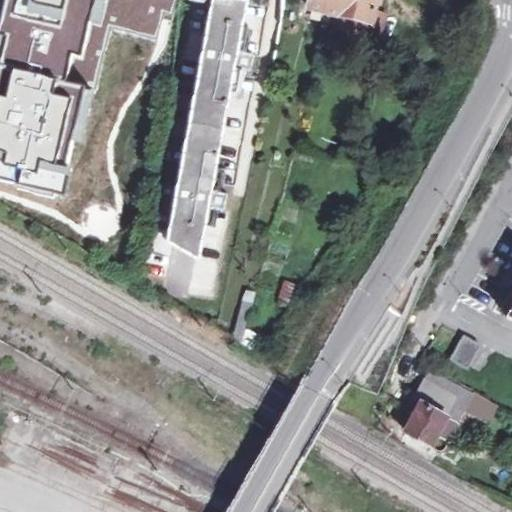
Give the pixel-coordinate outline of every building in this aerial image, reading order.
[(170,0),(13,0),(0,51),(0,180),(61,196),(108,22),(160,36),(165,17),(170,0)] [(195,0),(212,4),(167,237),(203,261),(212,206),(228,209),(232,193),(214,189),(241,69),(254,72),(257,55),(240,52),(251,0),(195,0)] [(313,0),(312,11),(340,16),(341,11),(343,0),(313,0)] [(343,0),(341,11),(340,16),(342,16),(340,34),(375,41),(379,18),(382,0),(343,0)] [(379,18),(375,41),(385,42),(388,19),(379,18)] [(221,254),(209,252),(207,262),(170,254),(162,289),(210,301),(221,254)] [(463,340),(450,363),(466,372),(479,349),(463,340)] [(478,393),(430,367),(427,372),(464,393),(475,399),(478,393)] [(464,393),(427,372),(413,395),(422,401),(449,417),(464,393)] [(460,424),(475,399),(464,393),(449,417),(460,424)] [(460,424),(449,417),(422,401),(406,428),(434,444),(440,433),(451,439),(460,424)]
